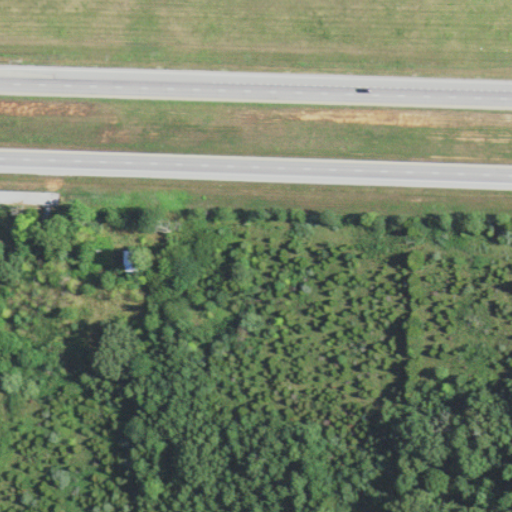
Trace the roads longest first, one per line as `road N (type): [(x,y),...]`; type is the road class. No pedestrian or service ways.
road 1 (motorway): [(0,159),(511,175)]
road 2 (motorway): [(511,102),(0,86)]
